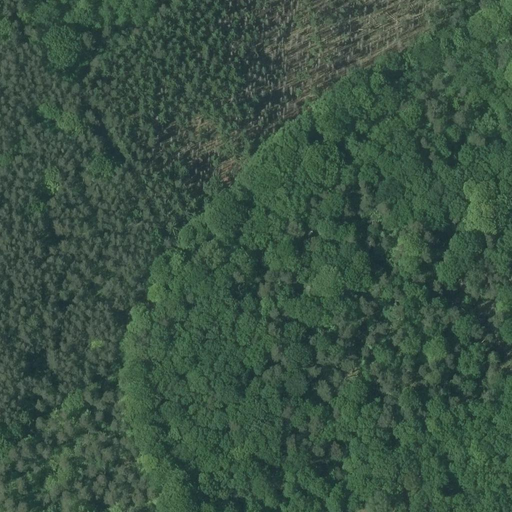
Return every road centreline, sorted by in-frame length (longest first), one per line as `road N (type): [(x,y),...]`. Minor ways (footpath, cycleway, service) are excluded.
road 1 (track): [(186,262),(416,73),(511,26)]
road 2 (track): [(23,0),(186,262)]
road 3 (track): [(186,262),(160,302),(148,392),(153,426),(191,511)]
